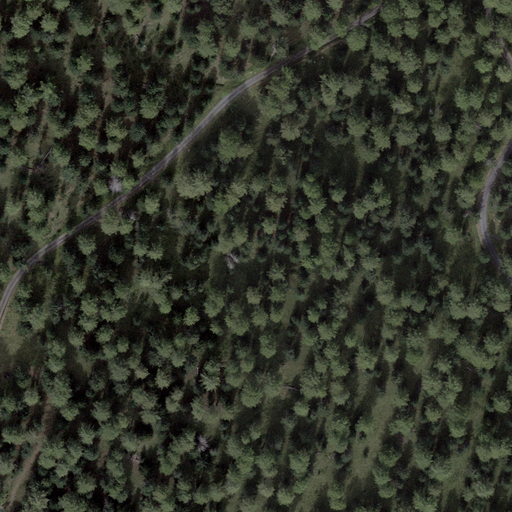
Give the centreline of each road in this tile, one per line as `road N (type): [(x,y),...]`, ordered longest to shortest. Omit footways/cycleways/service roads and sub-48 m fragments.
road 1 (track): [(392,0),(224,102),(117,201),(37,253),(0,317)]
road 2 (track): [(511,282),(483,233),(483,201),(511,142)]
